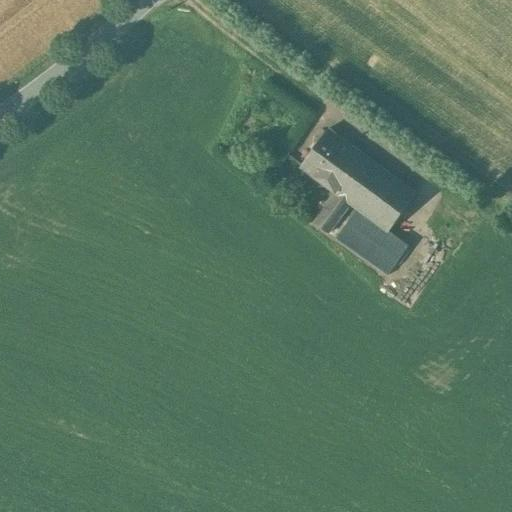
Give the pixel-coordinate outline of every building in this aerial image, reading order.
[(417,193),(329,128),(301,167),(336,193),(351,204),(389,231),(417,193)] [(277,165),(263,184),(274,192),(288,174),(277,165)] [(336,193),(315,222),(329,233),(351,204),(336,193)] [(389,231),(351,204),(329,233),(389,275),(410,245),(389,231)] [(294,336),(280,357),(293,366),(308,346),(294,336)]
